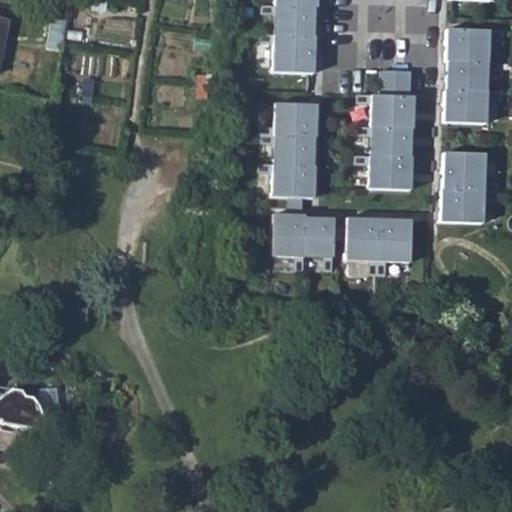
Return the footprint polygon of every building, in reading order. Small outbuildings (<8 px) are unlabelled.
[(50,0),(51,14),(65,13),(64,0),(50,0)] [(92,0),(90,11),(100,13),(103,0),(92,0)] [(270,0),(270,7),(272,7),(271,16),(271,36),(269,36),(269,45),(268,74),(309,76),(310,9),(312,9),(312,0),(270,0)] [(257,7),(257,16),(271,16),(272,7),(270,7),(257,7)] [(51,15),(46,49),(60,52),(65,18),(51,15)] [(440,124),(483,125),(484,106),(484,97),(482,97),(483,73),(483,64),(485,64),(486,40),(486,32),(443,30),(442,62),(445,63),(444,92),(441,91),(440,124)] [(486,40),(501,41),(501,32),(486,32),(486,40)] [(254,45),(269,45),(269,36),(254,36),(254,45)] [(498,74),(498,65),(485,64),(483,64),(483,73),(498,74)] [(210,70),(200,69),(200,85),(210,85),(210,70)] [(377,72),(376,97),(407,99),(407,73),(377,72)] [(78,94),(76,110),(87,111),(89,96),(78,94)] [(353,105),(367,106),(368,97),(353,97),(353,105)] [(376,97),(368,97),(367,106),(367,125),(368,125),(368,134),(367,158),(365,158),(365,167),(364,191),(407,192),(408,160),(406,160),(407,131),(409,131),(410,99),(407,99),(376,97)] [(498,107),(499,98),(484,97),(484,106),(498,107)] [(269,129),(269,138),(271,138),(271,146),(270,167),(268,167),(268,176),(267,200),(285,200),(303,201),(310,201),(311,168),(309,168),(310,140),(312,140),(313,107),(270,106),(269,129)] [(368,134),(368,125),(367,125),(354,125),(353,134),(368,134)] [(256,137),(269,138),(269,129),(255,128),(255,137),(256,137)] [(271,146),(271,138),(269,138),(256,137),(256,146),(271,146)] [(481,185),(482,156),(440,155),(439,192),(437,192),(436,225),(480,226),(481,202),(481,194),(481,185)] [(365,167),(365,158),(351,158),(350,167),(365,167)] [(268,176),(268,167),(254,167),(253,175),(268,176)] [(481,185),(481,194),(496,194),(496,185),(481,185)] [(496,194),(481,194),(481,202),(495,203),(496,194)] [(285,200),(283,217),(301,217),(303,201),(285,200)] [(267,260),(291,260),(300,260),(300,258),(323,258),(332,259),(333,220),(303,220),(303,217),(301,217),(283,217),(267,217),(267,260)] [(383,265),(406,265),(407,223),(343,221),(341,263),(365,264),(374,264),(383,265)] [(332,273),(332,259),(323,258),(323,273),(332,273)] [(300,274),(300,260),(291,260),(291,274),(300,274)] [(374,264),(365,264),(365,279),(374,279),(374,264)] [(383,265),(374,264),(374,279),(383,279),(383,265)] [(0,411),(0,425),(40,433),(41,424),(34,405),(24,403),(19,397),(7,395),(2,400),(0,411)]
